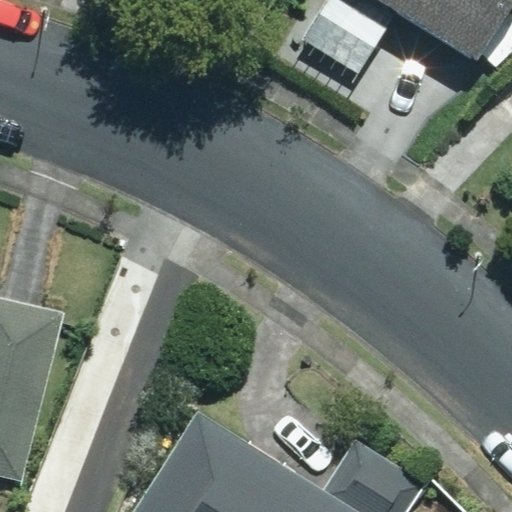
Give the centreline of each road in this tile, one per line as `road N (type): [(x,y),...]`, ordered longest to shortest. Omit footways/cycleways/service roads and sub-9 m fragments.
road 1 (residential): [(0,71),(186,136),(375,260),(511,398)]
road 2 (unknown): [(186,136),(35,511)]
